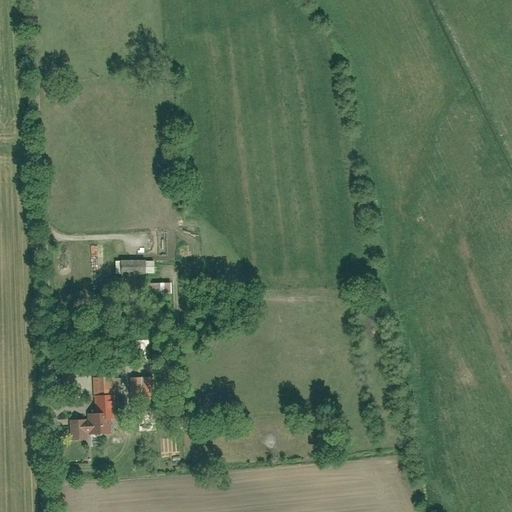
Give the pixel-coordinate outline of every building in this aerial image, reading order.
[(143,260),(143,273),(153,273),(153,259),(143,260)] [(143,260),(117,260),(118,274),(143,273),(143,260)] [(160,293),(168,293),(168,283),(160,283),(160,293)] [(102,315),(89,316),(90,340),(103,340),(102,315)] [(76,361),(66,361),(67,389),(77,389),(76,361)] [(157,374),(147,375),(148,399),(158,399),(157,374)] [(117,375),(93,377),(95,411),(86,412),(86,418),(87,433),(110,432),(110,413),(119,413),(118,386),(117,375)] [(118,386),(126,386),(125,375),(117,375),(118,386)] [(143,375),(134,376),(135,403),(145,403),(143,375)] [(69,419),(70,438),(87,438),(87,433),(86,418),(69,419)]
